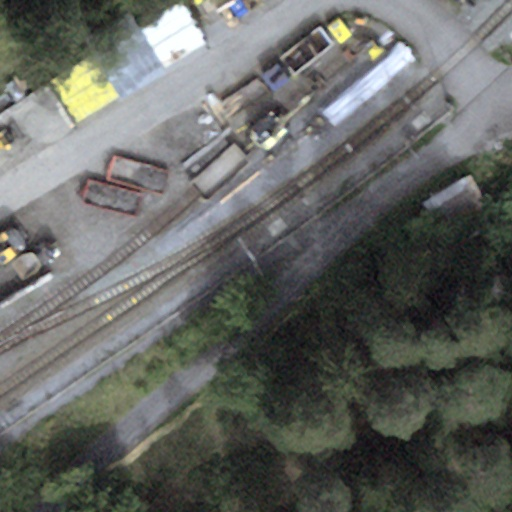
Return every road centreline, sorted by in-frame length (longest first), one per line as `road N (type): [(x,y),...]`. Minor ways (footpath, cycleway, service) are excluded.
road 1 (unclassified): [(0,195),(316,0)]
road 2 (track): [(310,253),(77,472),(46,511)]
road 3 (track): [(503,119),(310,253)]
road 4 (unclassified): [(391,0),(503,119),(511,110)]
